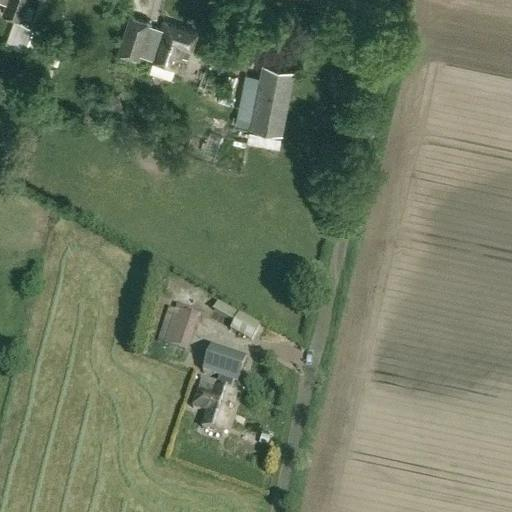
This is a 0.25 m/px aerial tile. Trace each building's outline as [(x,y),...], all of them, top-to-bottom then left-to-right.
[(0,0),(6,3),(2,13),(21,19),(27,0),(0,0)] [(57,2),(51,0),(38,0),(30,25),(15,19),(5,44),(40,56),(57,2)] [(149,60),(176,69),(183,47),(191,50),(196,33),(162,21),(149,60)] [(250,126),(250,129),(283,135),(295,70),(261,63),(259,77),(245,74),(236,123),(250,126)] [(110,95),(100,99),(106,113),(116,108),(110,95)] [(207,154),(222,162),(233,143),(217,134),(207,154)] [(231,330),(252,341),(260,327),(218,304),(214,311),(235,323),(231,330)] [(199,319),(175,312),(164,345),(188,352),(199,319)] [(220,378),(214,397),(199,392),(194,407),(209,412),(203,429),(224,436),(237,396),(228,393),(232,382),(238,384),(247,359),(212,347),(203,372),(220,378)] [(267,447),(270,439),(262,436),(259,444),(267,447)]
